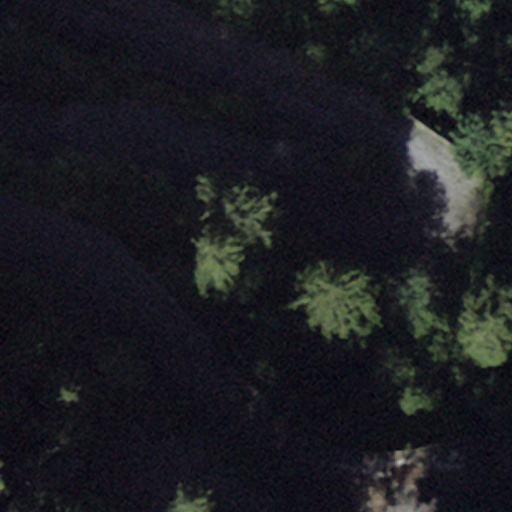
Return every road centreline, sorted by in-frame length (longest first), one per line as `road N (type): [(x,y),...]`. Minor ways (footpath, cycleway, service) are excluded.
road 1 (unclassified): [(67,0),(350,119),(428,178),(433,225),(410,247),(375,251),(275,188),(185,152),(0,124)]
road 2 (unclassified): [(0,227),(84,273),(272,454),(307,474),(399,493),(511,464)]
